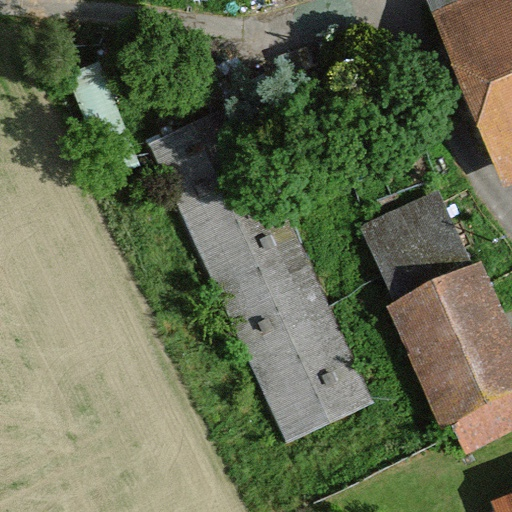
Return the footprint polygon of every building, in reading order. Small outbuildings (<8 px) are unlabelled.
[(511,0),(426,0),(503,186),(511,182),(511,0)] [(280,453),(370,412),(232,112),(142,153),(280,453)] [(468,275),(436,201),(350,238),(381,311),(468,275)] [(511,360),(477,277),(382,316),(434,440),(446,434),(457,461),(511,437),(511,360)] [(511,511),(511,499),(484,511),(511,511)]
